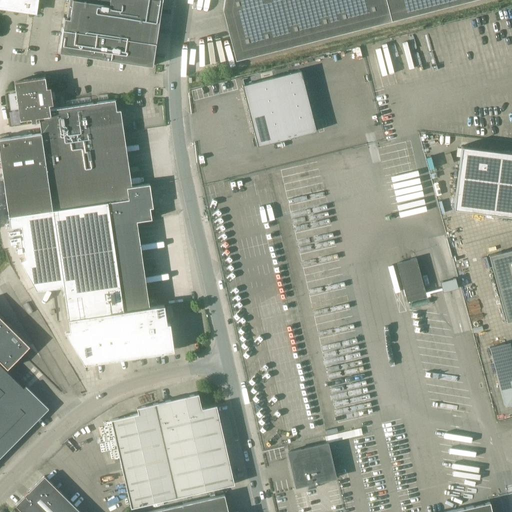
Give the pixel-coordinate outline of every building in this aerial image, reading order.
[(0,0),(0,10),(35,16),(37,0),(71,0),(69,19),(64,18),(59,53),(152,66),(161,0),(0,0)] [(223,0),(222,10),(235,60),(391,20),(470,0),(223,0)] [(299,71),(241,85),(257,146),(316,131),(299,71)] [(53,91),(50,91),(50,88),(46,88),(44,77),(14,82),(15,87),(6,90),(9,115),(18,113),(19,120),(30,119),(31,123),(36,122),(35,118),(38,117),(40,133),(0,138),(0,160),(10,227),(21,226),(25,256),(20,260),(36,290),(63,286),(69,331),(66,330),(80,354),(83,354),(81,338),(92,336),(95,363),(162,353),(160,342),(172,341),(169,323),(166,324),(164,305),(145,308),(132,222),(151,219),(148,197),(151,196),(149,184),(131,186),(120,110),(116,111),(114,100),(49,110),(49,105),(52,104),(52,101),(55,101),(53,91)] [(511,150),(462,144),(454,205),(511,212),(511,150)] [(450,224),(450,210),(445,210),(445,216),(441,216),(441,224),(450,224)] [(511,250),(489,256),(506,321),(511,319),(511,250)] [(407,301),(426,296),(416,258),(397,263),(407,301)] [(249,262),(222,268),(224,275),(250,269),(249,262)] [(251,270),(224,276),(226,285),(253,279),(251,270)] [(0,457),(48,409),(25,386),(23,388),(0,365),(0,362),(7,369),(29,347),(0,317),(0,457)] [(505,406),(511,404),(511,373),(504,343),(489,347),(505,406)] [(201,409),(198,394),(136,408),(137,414),(110,420),(130,508),(234,484),(216,405),(201,409)] [(335,478),(327,443),(287,452),(290,463),(291,463),(292,466),(291,466),(295,487),(335,478)] [(79,511),(44,476),(28,492),(27,492),(23,496),(24,497),(15,505),(21,511),(79,511)] [(84,492),(79,496),(87,506),(92,503),(84,492)] [(237,511),(227,511),(224,495),(146,511),(237,511),(238,511),(237,511)] [(491,511),(489,502),(445,511),(491,511)]
